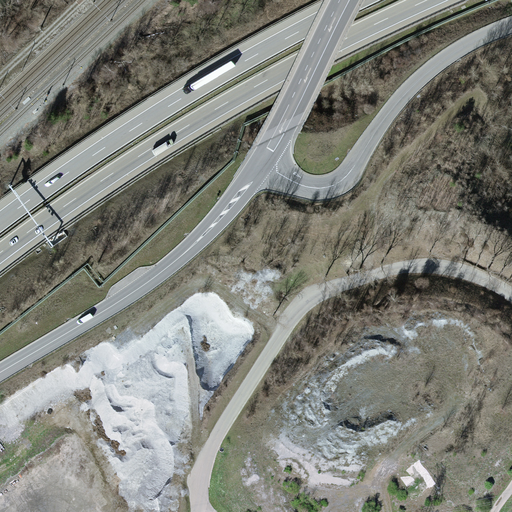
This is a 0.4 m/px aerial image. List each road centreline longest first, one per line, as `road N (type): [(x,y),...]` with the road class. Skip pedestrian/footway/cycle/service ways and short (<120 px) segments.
road 1 (primary): [(344,0),(261,166),(224,214),(159,273),(0,372)]
road 2 (motorway): [(0,252),(193,121),(426,0)]
road 3 (motorway): [(357,0),(147,119),(0,221)]
